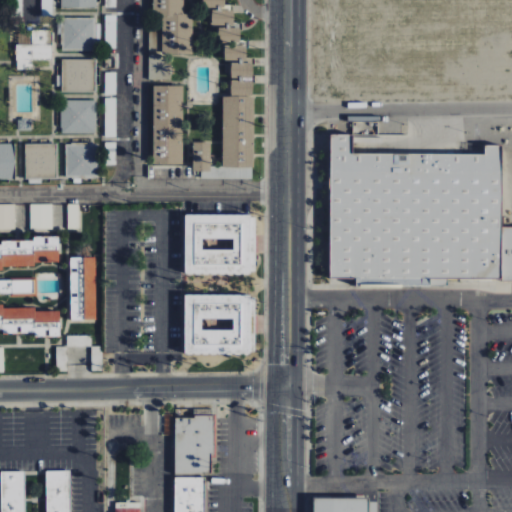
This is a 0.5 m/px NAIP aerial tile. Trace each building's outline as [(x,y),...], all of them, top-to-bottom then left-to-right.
[(60,0),(60,8),(96,9),(96,0),(60,0)] [(182,0),(151,0),(151,16),(160,16),(160,54),(191,54),(191,14),(182,14),(182,0)] [(223,61),(244,61),(245,40),(239,40),(239,23),(232,22),(232,5),(223,5),(223,0),(201,0),(201,8),(210,8),(210,26),(217,26),(217,43),(223,43),(223,61)] [(41,8),(41,16),(52,16),(52,8),(41,8)] [(116,16),(105,15),(104,48),(115,48),(116,16)] [(94,18),(63,17),(62,50),(93,51),(94,18)] [(17,70),(52,67),(50,30),(28,32),(29,43),(15,44),(17,70)] [(148,54),(148,80),(170,81),(170,59),(162,59),(162,55),(148,54)] [(94,60),(61,60),(61,91),(94,91),(94,60)] [(250,96),(251,63),(229,63),(229,79),(228,95),(250,96)] [(150,164),(180,164),(182,86),(152,86),(150,164)] [(252,96),(221,96),(221,166),(210,166),(210,142),(191,142),(191,171),(200,171),(200,179),(252,179),(252,96)] [(60,133),(95,134),(96,100),(61,100),(60,133)] [(329,134),(328,280),(499,281),(500,134),(329,134)] [(104,165),(116,165),(115,142),(104,143),(104,165)] [(65,176),(97,176),(96,143),(65,143),(65,176)] [(56,144),(25,144),(25,178),(56,178),(56,144)] [(0,229),(14,230),(14,205),(0,204),(0,229)] [(29,229),(52,230),(52,205),(30,204),(29,229)] [(67,229),(79,230),(79,204),(67,204),(67,229)] [(183,215),(182,274),(253,275),(254,215),(183,215)] [(0,245),(0,270),(1,271),(1,267),(34,266),(33,262),(58,262),(57,237),(32,237),(32,241),(1,241),(1,245),(0,245)] [(68,258),(69,321),(95,320),(93,257),(68,258)] [(0,280),(0,293),(33,293),(33,280),(0,280)] [(182,354),(250,355),(251,296),(183,295),(182,354)] [(34,306),(0,306),(0,330),(1,330),(1,334),(34,333),(34,337),(59,337),(58,311),(34,311),(34,306)] [(92,335),(66,336),(67,347),(92,346),(92,335)] [(173,474),(211,475),(212,409),(193,409),(193,418),(174,418),(173,474)] [(0,472),(0,499),(0,511),(24,511),(26,472),(0,472)] [(311,498),(310,511),(367,511),(367,498),(311,498)] [(139,511),(139,503),(114,503),(113,511),(139,511)]
